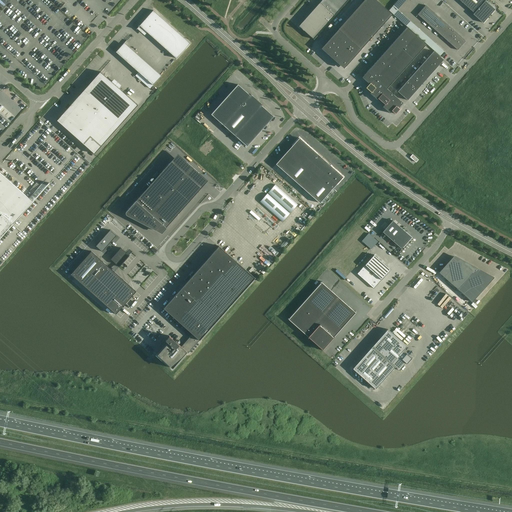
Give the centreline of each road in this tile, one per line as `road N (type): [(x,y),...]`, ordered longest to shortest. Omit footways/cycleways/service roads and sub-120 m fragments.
road 1 (motorway): [(483,511),(0,422)]
road 2 (motorway): [(0,442),(367,511)]
road 3 (unclassified): [(325,82),(362,127),(385,145),(397,144),(511,17)]
road 4 (motorway): [(124,511),(200,504),(309,511)]
road 5 (unclassified): [(217,205),(201,210),(168,247),(170,257),(182,258),(216,215)]
road 6 (unclassified): [(39,98),(134,0)]
road 7 (secondary): [(452,220),(346,144)]
road 8 (unclassified): [(217,205),(301,110)]
road 9 (unclassified): [(452,220),(375,315)]
